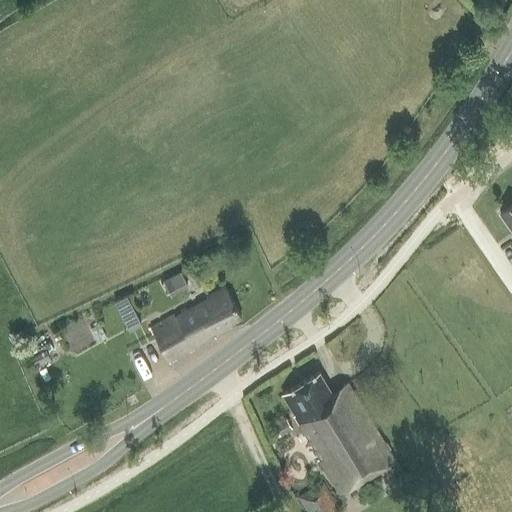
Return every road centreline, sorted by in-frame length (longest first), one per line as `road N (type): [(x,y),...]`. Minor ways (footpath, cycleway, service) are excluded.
road 1 (secondary): [(150,417),(364,246),(414,193),(511,51)]
road 2 (secondary): [(8,511),(100,467),(150,417)]
road 3 (secondary): [(150,417),(86,441),(0,490)]
road 4 (track): [(279,511),(234,395)]
